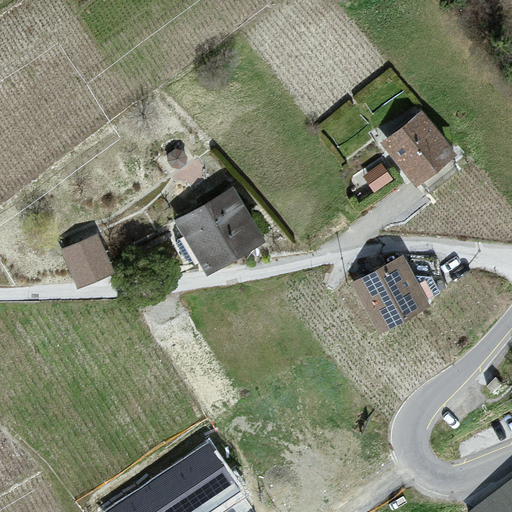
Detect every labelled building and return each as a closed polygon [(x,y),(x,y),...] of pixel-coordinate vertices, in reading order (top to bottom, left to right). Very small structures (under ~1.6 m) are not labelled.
[(426,116),(387,147),(425,190),(463,157),(426,116)] [(232,183),(173,220),(208,275),(267,238),(232,183)] [(96,231),(59,249),(78,287),(114,270),(96,231)] [(411,254),(358,283),(385,334),(439,304),(411,254)] [(208,511),(238,492),(208,447),(111,511),(208,511)] [(511,511),(511,478),(469,511),(511,511)]
